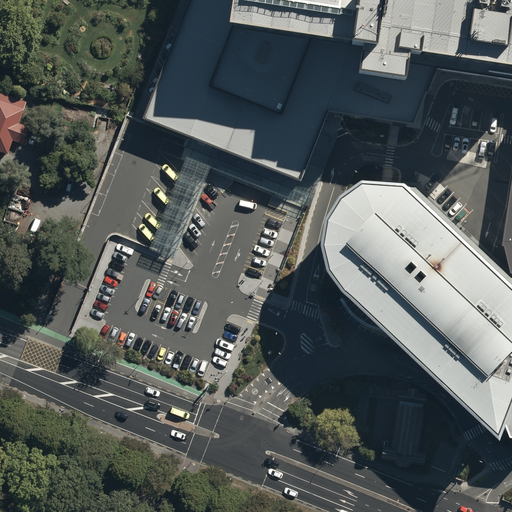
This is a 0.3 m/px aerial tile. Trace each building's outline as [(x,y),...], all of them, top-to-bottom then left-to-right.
[(511,0),(188,0),(142,118),(259,162),(300,177),(328,106),(410,116),(435,67),(511,79),(511,0)] [(28,105),(1,96),(0,97),(0,154),(9,157),(14,143),(25,147),(31,131),(21,127),(28,105)] [(511,258),(502,249),(446,194),(407,160),(367,156),(346,170),(334,191),(330,215),(335,239),(349,264),(371,280),(503,416),(506,408),(511,423),(511,258)] [(72,316),(96,325),(178,358),(224,377),(246,322),(232,317),(235,308),(237,304),(231,302),(247,260),(241,258),(245,250),(141,210),(119,201),(95,262),(93,261),(72,316)] [(426,410),(395,406),(390,443),(385,443),(382,462),(424,468),(426,448),(421,448),(426,410)]
